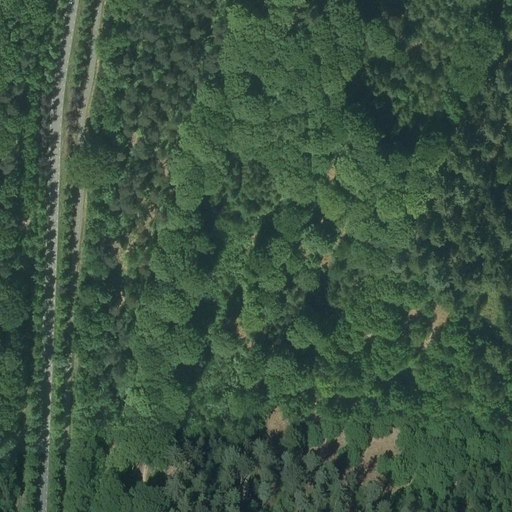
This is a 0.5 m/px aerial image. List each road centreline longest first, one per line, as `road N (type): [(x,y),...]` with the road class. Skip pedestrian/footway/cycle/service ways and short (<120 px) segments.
road 1 (track): [(241,511),(265,415),(377,253),(498,0)]
road 2 (track): [(266,0),(195,182),(137,511)]
road 3 (tertiary): [(41,511),(54,133),(73,0)]
